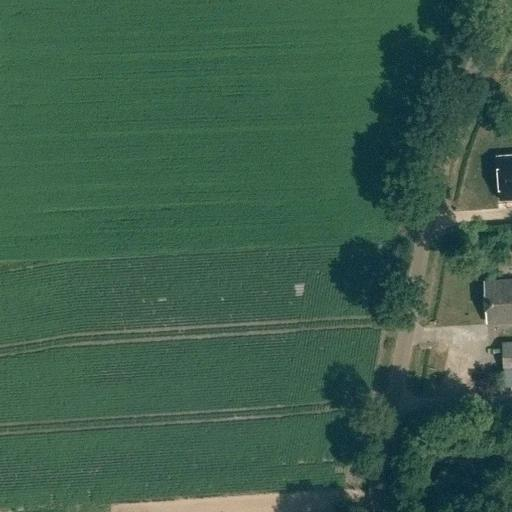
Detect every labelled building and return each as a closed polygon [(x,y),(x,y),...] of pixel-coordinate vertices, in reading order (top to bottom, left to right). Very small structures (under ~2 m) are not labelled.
[(511,199),(511,155),(497,157),(500,201),(511,199)] [(511,282),(487,283),(488,322),(511,320),(511,282)] [(511,370),(511,341),(501,342),(503,371),(511,370)] [(500,488),(511,488),(511,471),(500,472),(500,488)] [(511,503),(511,488),(500,488),(500,503),(505,503),(511,503)]
